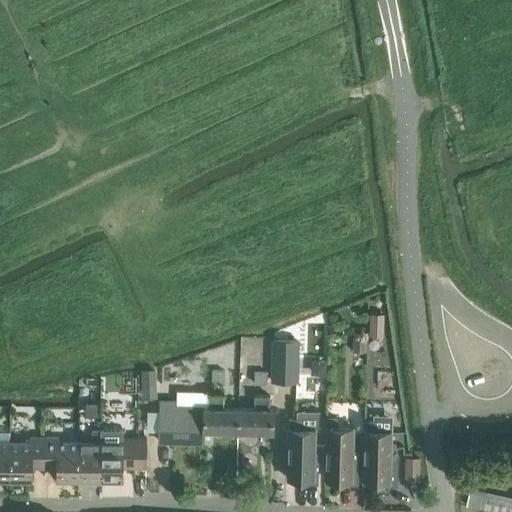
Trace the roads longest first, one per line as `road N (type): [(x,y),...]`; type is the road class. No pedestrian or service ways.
road 1 (residential): [(444,511),(408,234),(396,46)]
road 2 (residential): [(136,511),(0,506)]
